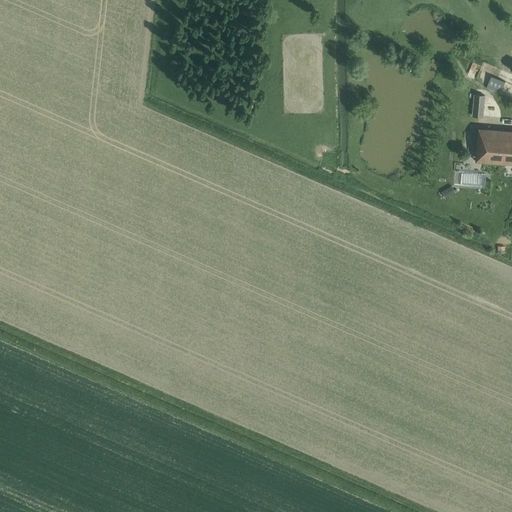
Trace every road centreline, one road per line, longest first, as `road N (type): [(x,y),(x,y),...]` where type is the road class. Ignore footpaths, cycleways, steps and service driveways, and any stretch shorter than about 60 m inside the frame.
road 1 (track): [(329,0),(333,164),(376,181)]
road 2 (track): [(354,175),(350,0)]
